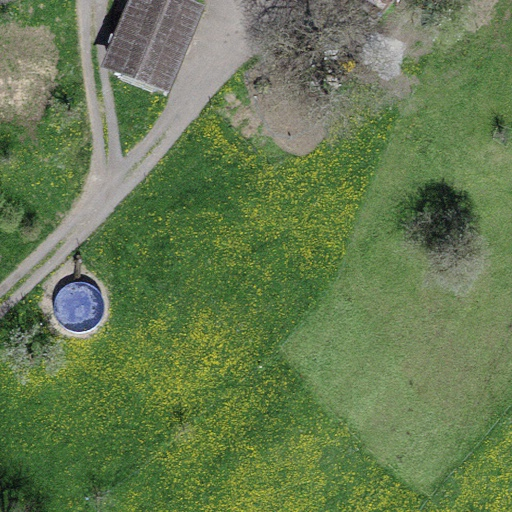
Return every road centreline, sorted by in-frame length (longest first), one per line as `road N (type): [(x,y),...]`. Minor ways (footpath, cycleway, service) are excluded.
road 1 (track): [(82,0),(89,114),(110,211),(0,312)]
road 2 (track): [(235,60),(110,211)]
